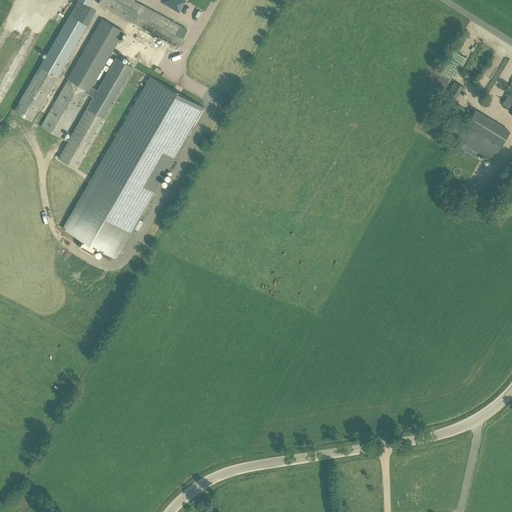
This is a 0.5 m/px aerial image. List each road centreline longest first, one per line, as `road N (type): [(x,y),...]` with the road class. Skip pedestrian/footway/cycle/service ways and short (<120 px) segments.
road 1 (unknown): [(209,0),(167,65),(203,87),(206,117),(127,258),(93,263),(60,239),(34,138)]
road 2 (unclassified): [(170,511),(235,469),(444,433),(511,391)]
